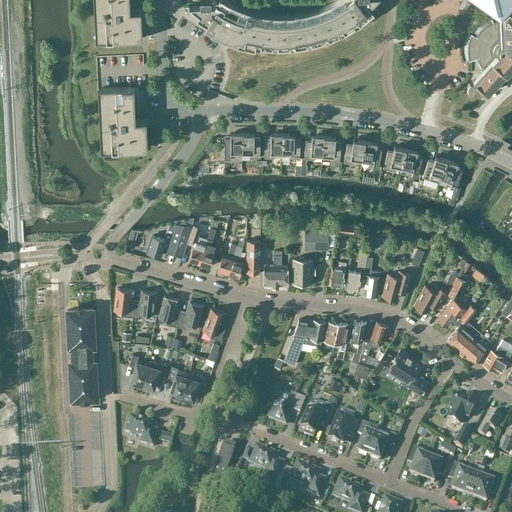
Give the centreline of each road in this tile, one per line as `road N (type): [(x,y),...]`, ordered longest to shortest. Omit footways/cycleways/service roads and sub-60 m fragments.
road 1 (residential): [(511,166),(407,126),(311,113),(197,111)]
road 2 (residential): [(451,359),(374,311),(243,297)]
road 3 (residential): [(384,480),(225,420),(200,423)]
road 4 (residential): [(197,111),(166,108),(159,0)]
road 5 (residential): [(384,480),(451,359)]
road 6 (residential): [(243,297),(112,260)]
road 7 (residential): [(200,423),(243,297)]
